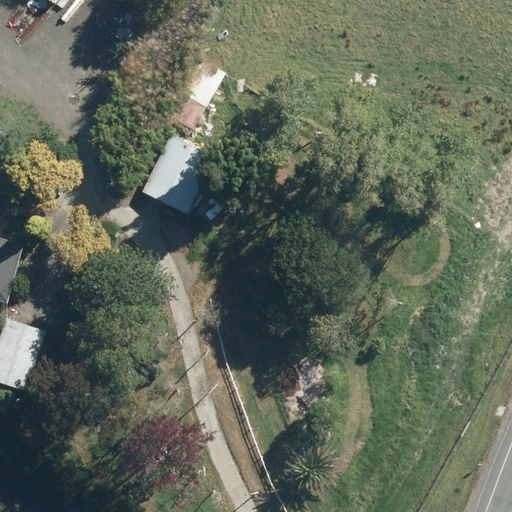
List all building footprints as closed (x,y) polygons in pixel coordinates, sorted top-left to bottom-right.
[(228,71),(203,59),(172,125),(198,137),(228,71)] [(148,196),(193,216),(222,157),(179,136),(148,196)] [(32,245),(0,234),(0,298),(14,303),(32,245)] [(234,271),(205,277),(216,329),(245,323),(234,271)] [(0,367),(0,381),(34,392),(53,332),(15,320),(0,367)]
